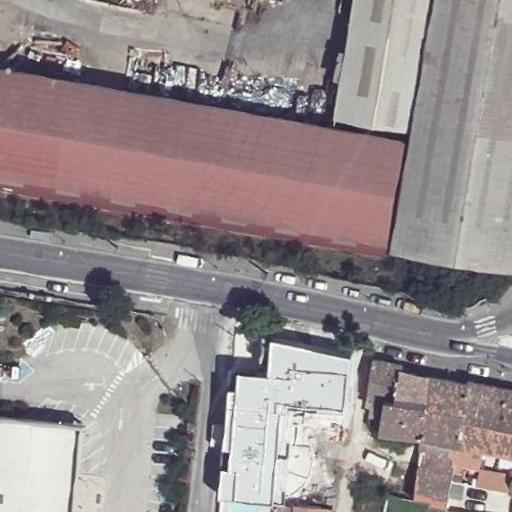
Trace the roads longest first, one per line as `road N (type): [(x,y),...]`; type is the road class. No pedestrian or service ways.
road 1 (residential): [(205,511),(217,374),(203,344),(203,285)]
road 2 (tertiary): [(203,285),(427,333)]
road 3 (tertiary): [(0,251),(203,285)]
